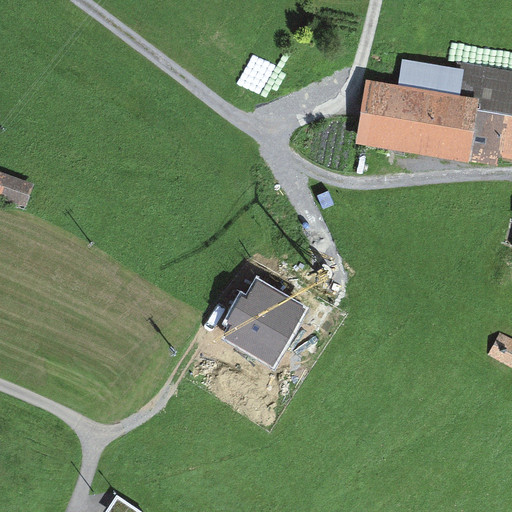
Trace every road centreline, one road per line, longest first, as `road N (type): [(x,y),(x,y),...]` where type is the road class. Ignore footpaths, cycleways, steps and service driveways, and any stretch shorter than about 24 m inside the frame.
road 1 (track): [(259,141),(338,189),(511,177)]
road 2 (track): [(69,0),(259,141)]
road 3 (track): [(259,141),(328,105),(359,52),(372,0)]
road 4 (track): [(0,392),(59,425),(69,462),(59,511)]
